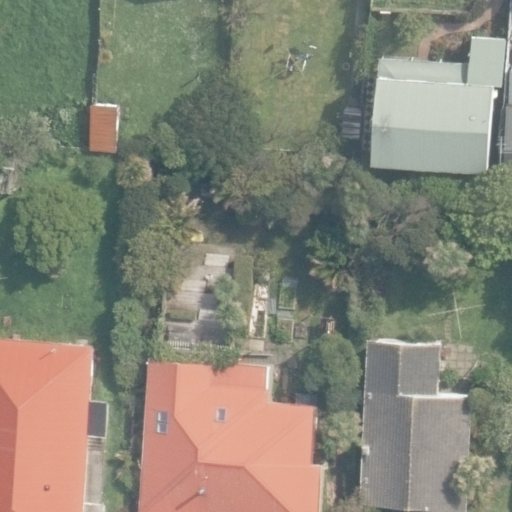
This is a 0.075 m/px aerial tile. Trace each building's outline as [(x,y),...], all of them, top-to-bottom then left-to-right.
[(504,78),(507,32),(474,30),(472,58),(382,52),(375,154),(492,162),(497,78),(504,78)] [(92,147),(119,148),(120,100),(93,100),(92,147)] [(345,133),(362,134),(364,109),(347,108),(345,133)] [(161,177),(117,170),(106,255),(149,261),(161,177)] [(0,511),(93,511),(99,432),(117,433),(120,394),(103,393),(105,340),(0,332),(0,511)] [(400,511),(475,511),(483,393),(449,391),(452,340),(378,335),(368,500),(401,502),(400,511)] [(147,511),(328,511),(332,457),(324,457),(328,398),(279,396),(280,382),(277,382),(279,361),(157,353),(147,511)]
